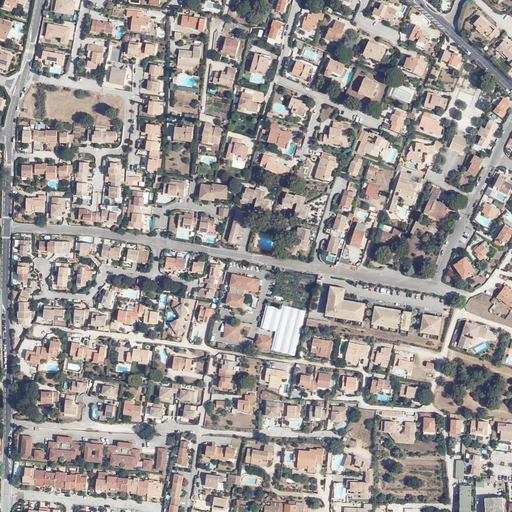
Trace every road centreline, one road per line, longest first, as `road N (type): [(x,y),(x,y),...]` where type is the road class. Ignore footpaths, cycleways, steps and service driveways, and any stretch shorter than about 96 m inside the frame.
road 1 (residential): [(6,227),(96,230),(436,286),(511,123)]
road 2 (tertiary): [(7,493),(6,227)]
road 3 (tertiary): [(6,227),(10,122),(42,0)]
